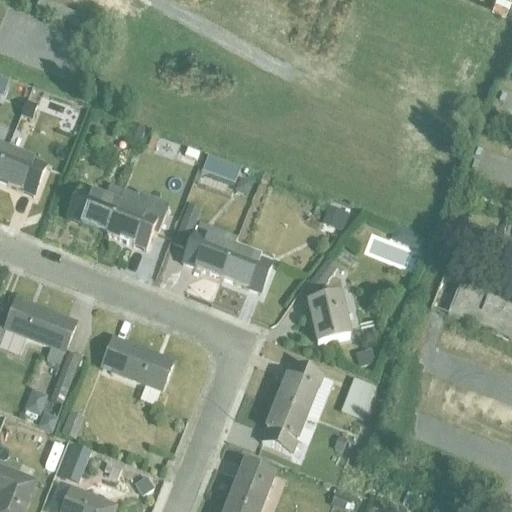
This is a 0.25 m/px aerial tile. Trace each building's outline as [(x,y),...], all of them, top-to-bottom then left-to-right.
[(494,0),(491,7),(505,12),(507,5),(509,5),(510,0),(494,0)] [(33,19),(91,36),(95,22),(37,5),(33,19)] [(26,105),(20,120),(32,125),(38,109),(26,105)] [(132,129),(126,145),(138,150),(144,133),(132,129)] [(147,136),(142,151),(153,154),(158,140),(147,136)] [(7,154),(0,172),(0,186),(33,200),(34,200),(47,170),(7,154)] [(207,159),(201,174),(235,187),(241,172),(207,159)] [(239,183),(234,195),(247,200),(252,187),(239,183)] [(104,200),(119,206),(124,193),(109,187),(104,200)] [(119,206),(104,200),(80,190),(68,222),(69,223),(106,238),(119,206)] [(119,206),(106,238),(146,254),(153,236),(158,238),(169,208),(136,195),(135,197),(124,193),(119,206)] [(188,208),(172,247),(185,252),(201,213),(188,208)] [(328,210),(321,228),(342,236),(349,218),(328,210)] [(222,283),(234,251),(238,241),(199,227),(196,236),(183,268),(222,283)] [(234,251),(222,283),(259,298),(260,298),(275,268),(234,251)] [(343,255),(338,262),(352,272),(358,265),(343,255)] [(327,263),(306,290),(317,297),(338,271),(327,263)] [(511,308),(460,288),(448,318),(511,343),(511,308)] [(341,298),(308,308),(309,309),(317,348),(351,342),(341,298)] [(4,335),(25,343),(51,353),(46,364),(60,369),(76,328),(16,305),(6,331),(4,335)] [(4,335),(6,331),(0,329),(0,344),(1,345),(0,346),(0,348),(20,356),(25,343),(4,335)] [(146,389),(161,395),(173,367),(113,343),(102,372),(146,389)] [(372,353),(354,359),(358,371),(376,366),(372,353)] [(68,357),(50,403),(62,408),(80,361),(68,357)] [(277,408),(308,420),(323,382),(325,379),(292,370),(277,408)] [(323,382),(308,420),(318,424),(333,386),(323,382)] [(353,383),(340,417),(362,426),(375,392),(353,383)] [(161,395),(146,389),(140,404),(155,410),(161,395)] [(33,394),(25,413),(39,419),(48,399),(33,394)] [(308,420),(277,408),(262,446),(261,447),(293,459),(308,420)] [(70,416),(61,438),(75,444),(84,422),(70,416)] [(44,417),(38,431),(52,437),(57,422),(44,417)] [(53,445),(48,470),(58,472),(63,446),(53,445)] [(74,448),(62,482),(78,488),(91,455),(74,448)] [(0,469),(0,511),(25,511),(37,484),(0,469)] [(229,508),(240,511),(264,511),(276,481),(244,469),(229,508)] [(146,481),(134,489),(142,500),(154,493),(146,481)] [(62,511),(70,493),(59,488),(49,511),(62,511)] [(70,493),(62,511),(115,511),(116,509),(71,491),(70,493)] [(335,498),(331,509),(338,511),(346,511),(350,504),(335,498)]
